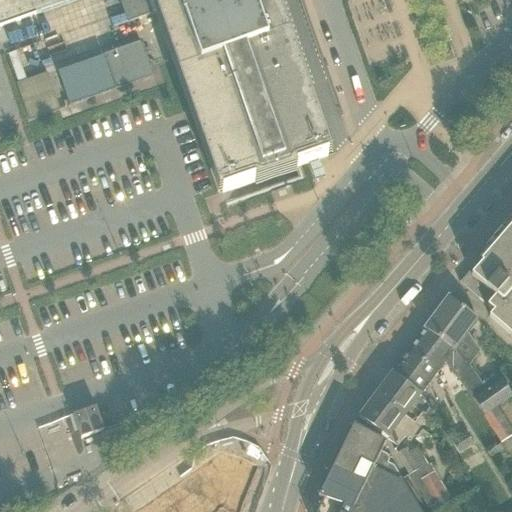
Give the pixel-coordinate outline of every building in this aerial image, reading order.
[(0,0),(0,26),(30,16),(76,0),(154,0),(159,13),(159,14),(175,60),(182,79),(194,113),(197,122),(222,193),(295,168),(296,167),(300,166),(307,163),(327,156),(272,0),(0,0)] [(140,43),(103,56),(115,90),(152,78),(140,43)] [(58,111),(45,73),(15,84),(28,121),(58,111)] [(482,264),(471,277),(463,286),(493,312),(488,317),(511,337),(511,216),(484,249),(486,252),(478,261),(482,264)] [(464,362),(467,366),(478,351),(462,340),(467,333),(477,320),(448,298),(424,330),(453,351),(454,351),(464,362)] [(424,330),(408,352),(437,373),(446,361),(453,370),(469,395),(481,386),(464,362),(454,351),(453,351),(424,330)] [(437,373),(408,352),(391,373),(420,395),(437,373)] [(391,373),(375,395),(358,418),(397,447),(403,438),(410,442),(427,419),(426,418),(430,412),(420,396),(420,395),(391,373)] [(502,382),(474,401),(502,443),(511,435),(511,431),(496,408),(511,396),(502,382)] [(322,500),(316,511),(420,511),(393,467),(387,464),(389,460),(386,455),(381,453),(385,444),(353,427),(318,499),(322,500)] [(459,454),(473,446),(465,433),(451,441),(459,454)] [(396,455),(429,508),(448,497),(429,465),(428,466),(417,448),(409,453),(406,449),(396,455)] [(236,511),(240,498),(241,498),(253,468),(220,454),(200,468),(189,476),(183,480),(168,490),(173,496),(164,502),(159,495),(134,511),(236,511)]
